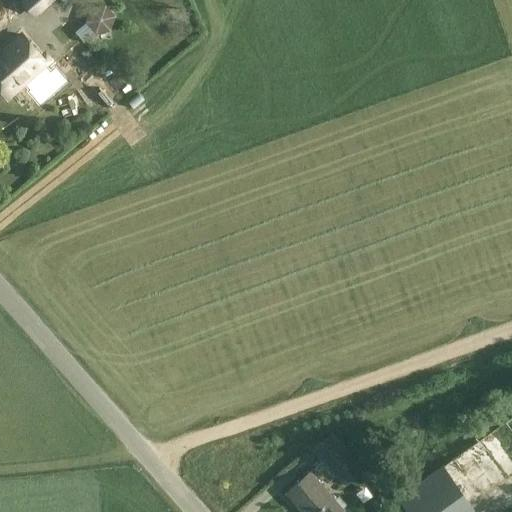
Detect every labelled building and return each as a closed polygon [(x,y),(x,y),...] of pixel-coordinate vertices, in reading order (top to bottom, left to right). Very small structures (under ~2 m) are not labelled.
[(0,0),(0,30),(24,9),(14,0),(0,0)] [(22,0),(36,17),(55,0),(22,0)] [(107,4),(90,7),(86,21),(83,21),(75,28),(86,42),(92,41),(96,33),(112,30),(117,16),(107,4)] [(164,56),(181,43),(172,31),(155,44),(164,56)] [(0,52),(0,86),(9,97),(49,63),(23,33),(0,52)] [(313,449),(345,485),(366,468),(333,432),(313,449)] [(399,498),(409,511),(461,511),(470,506),(441,467),(399,498)] [(341,511),(344,510),(312,473),(288,493),(304,511),(318,511),(321,510),(323,511),(341,511)]
